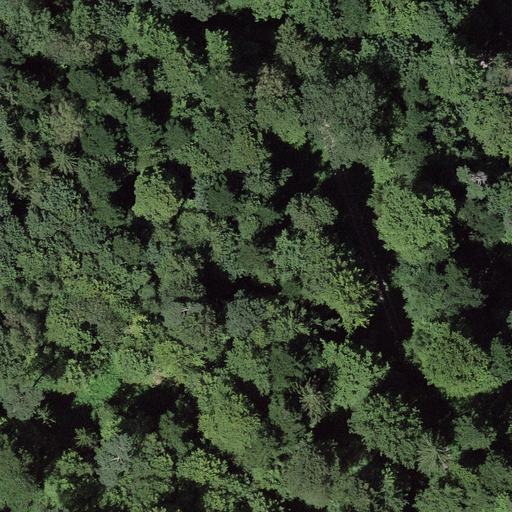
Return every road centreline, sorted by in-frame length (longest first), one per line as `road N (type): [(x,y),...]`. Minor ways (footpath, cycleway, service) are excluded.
road 1 (track): [(287,35),(464,511)]
road 2 (track): [(0,35),(131,26),(287,35)]
road 3 (track): [(287,35),(511,63)]
